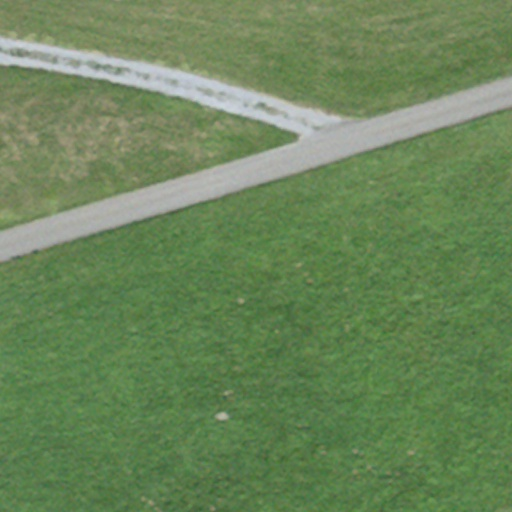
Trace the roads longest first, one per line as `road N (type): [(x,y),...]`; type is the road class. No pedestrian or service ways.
road 1 (residential): [(511,90),(327,144),(0,258)]
road 2 (track): [(0,55),(232,108),(327,144)]
